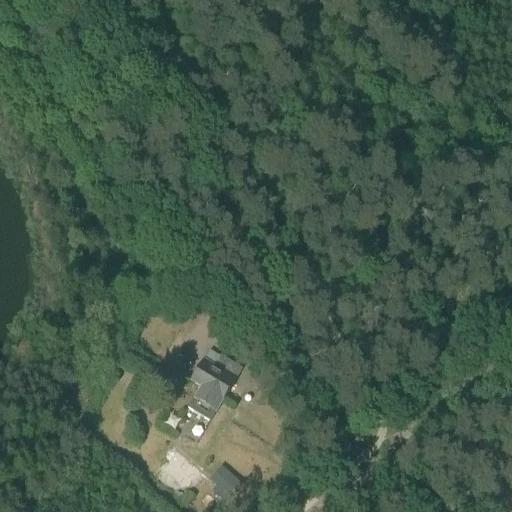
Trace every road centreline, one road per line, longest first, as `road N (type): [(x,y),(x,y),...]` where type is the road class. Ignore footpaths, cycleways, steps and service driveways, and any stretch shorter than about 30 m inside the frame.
road 1 (track): [(102,0),(360,461)]
road 2 (track): [(511,379),(337,511)]
